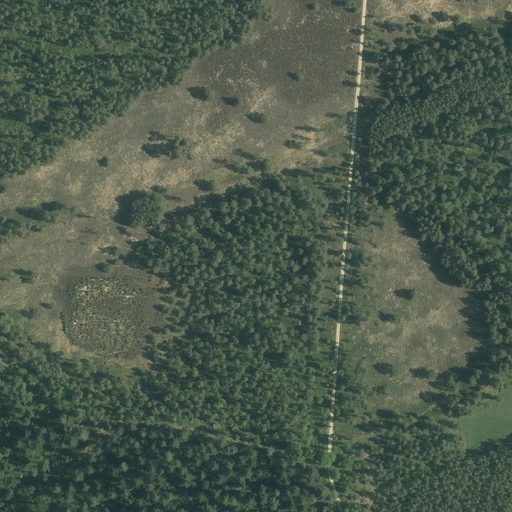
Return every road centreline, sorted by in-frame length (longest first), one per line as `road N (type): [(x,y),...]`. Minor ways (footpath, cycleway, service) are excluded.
road 1 (track): [(342,511),(327,462),(363,0)]
road 2 (track): [(327,462),(137,418),(73,421),(0,360)]
